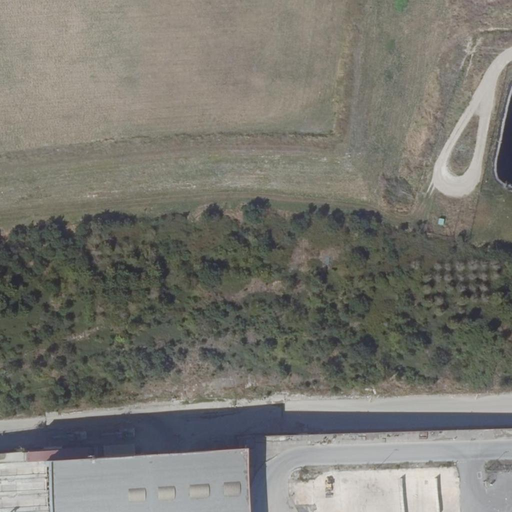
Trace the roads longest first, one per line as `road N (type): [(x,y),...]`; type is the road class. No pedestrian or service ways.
road 1 (track): [(0,430),(511,418)]
road 2 (track): [(511,455),(289,465),(261,486),(261,511)]
